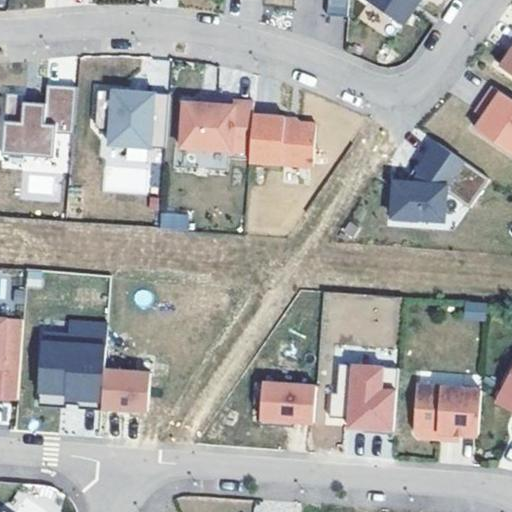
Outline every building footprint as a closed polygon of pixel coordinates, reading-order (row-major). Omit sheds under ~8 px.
[(330,0),(329,17),(349,18),(350,0),(330,0)] [(367,0),(367,1),(404,26),(422,0),(367,0)] [(511,53),(503,68),(511,74),(511,53)] [(75,136),(79,89),(49,87),(47,106),(26,104),(27,97),(8,95),(4,153),(56,157),(58,135),(75,136)] [(511,99),(495,88),(484,103),(492,108),(485,118),(477,130),(511,153),(511,99)] [(167,150),(171,95),(141,93),(141,94),(141,97),(127,96),(127,94),(99,92),(97,128),(103,134),(112,135),(111,146),(167,150)] [(255,116),(256,104),(219,101),(219,106),(203,105),(186,104),(183,148),(252,153),(255,116)] [(484,103),(478,113),(485,118),(492,108),(484,103)] [(287,118),(255,116),(252,153),(251,168),(315,173),(318,125),(287,123),(287,118)] [(481,174),(442,145),(420,173),(424,176),(416,186),(397,184),(394,225),(422,227),(423,213),(448,215),(449,194),(472,211),(487,191),(475,182),(481,174)] [(104,169),(104,192),(147,191),(147,167),(104,169)] [(493,183),(481,174),(475,182),(487,191),(493,183)] [(27,175),(27,194),(51,195),(51,175),(27,175)] [(188,228),(189,213),(160,212),(159,228),(188,228)] [(27,269),(26,286),(40,287),(41,270),(27,269)] [(464,303),(464,320),(486,320),(486,303),(464,303)] [(28,325),(0,322),(0,402),(22,404),(28,325)] [(77,327),(76,340),(112,343),(113,329),(77,327)] [(76,340),(49,338),(44,407),(71,409),(72,403),(77,404),(84,404),(83,410),(107,412),(110,375),(112,343),(76,340)] [(369,438),(399,440),(404,374),(345,369),(343,399),(337,398),(335,423),(355,424),(370,426),(369,438)] [(110,375),(107,412),(107,413),(129,415),(153,416),(156,378),(110,375)] [(323,392),(261,387),(260,410),(267,410),(266,429),(289,431),(289,425),(296,425),(301,426),(320,427),(323,392)] [(488,397),(425,392),(422,436),(427,443),(440,444),(447,438),(451,438),(466,439),(485,441),(488,397)] [(511,402),(505,399),(500,409),(511,414),(511,402)] [(369,434),(370,426),(355,424),(354,433),(369,434)] [(57,511),(64,493),(51,489),(48,500),(16,490),(8,511),(57,511)]
